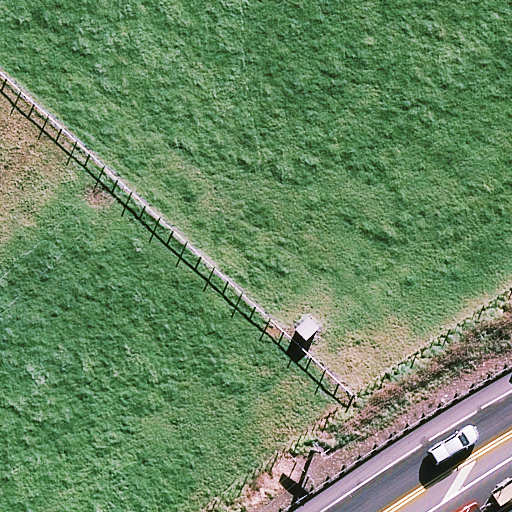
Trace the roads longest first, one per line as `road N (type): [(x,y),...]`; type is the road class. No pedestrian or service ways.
road 1 (trunk): [(511,324),(130,452),(0,506)]
road 2 (trunk): [(0,379),(511,225)]
